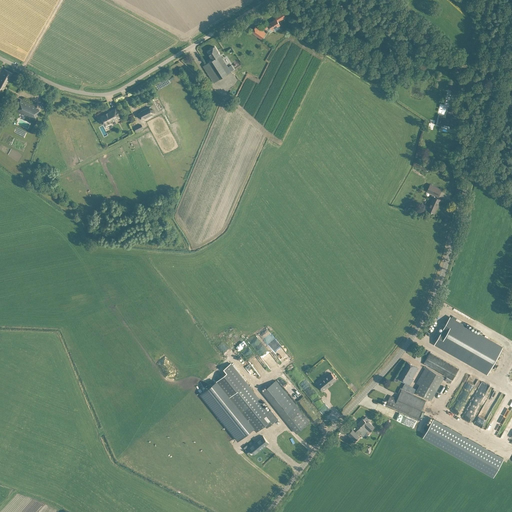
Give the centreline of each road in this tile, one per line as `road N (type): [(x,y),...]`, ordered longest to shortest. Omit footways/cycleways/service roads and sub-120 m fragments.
road 1 (tertiary): [(269,511),(409,341),(432,301),(511,0)]
road 2 (unclassified): [(0,58),(60,87),(104,94),(213,32)]
